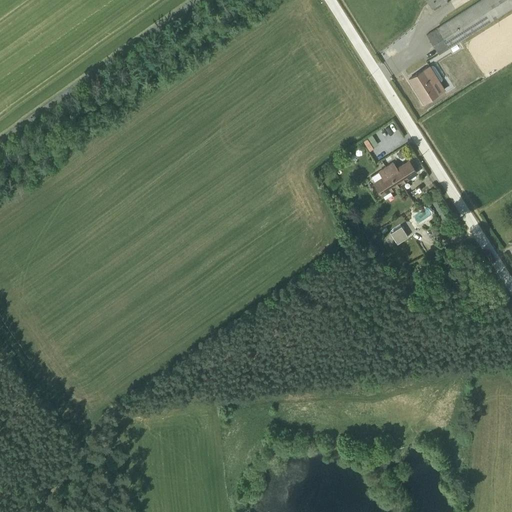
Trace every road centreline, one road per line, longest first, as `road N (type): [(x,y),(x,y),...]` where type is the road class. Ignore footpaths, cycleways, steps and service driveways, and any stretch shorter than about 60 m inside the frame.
road 1 (unclassified): [(511,286),(330,0)]
road 2 (unclassified): [(194,0),(0,137)]
